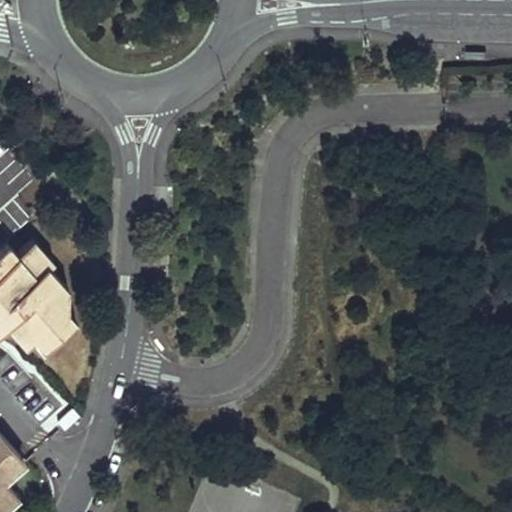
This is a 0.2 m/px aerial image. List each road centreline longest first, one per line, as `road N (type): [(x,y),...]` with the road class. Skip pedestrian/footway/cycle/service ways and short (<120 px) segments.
road 1 (residential): [(118,373),(143,381),(207,380),(238,366),(260,336),(275,169),(307,122),(339,111),(446,108)]
road 2 (residential): [(138,186),(118,373)]
road 3 (residential): [(118,373),(62,511)]
road 4 (secondary): [(226,30),(360,3)]
road 5 (residential): [(138,186),(151,136),(191,72)]
road 6 (residential): [(91,77),(125,133),(138,186)]
